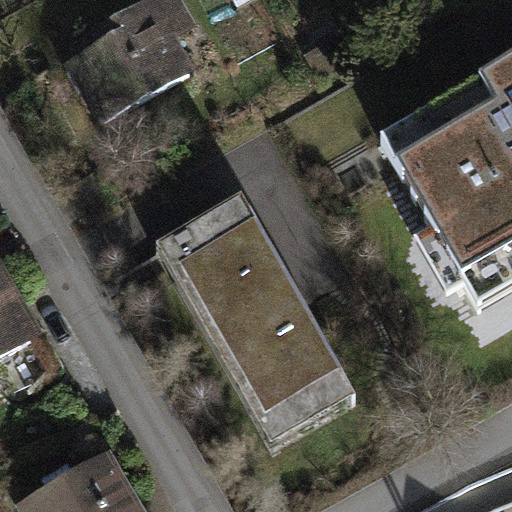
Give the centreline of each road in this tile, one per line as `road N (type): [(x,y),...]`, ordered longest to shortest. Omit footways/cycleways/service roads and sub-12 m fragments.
road 1 (residential): [(202,511),(0,166)]
road 2 (residential): [(356,511),(511,428)]
